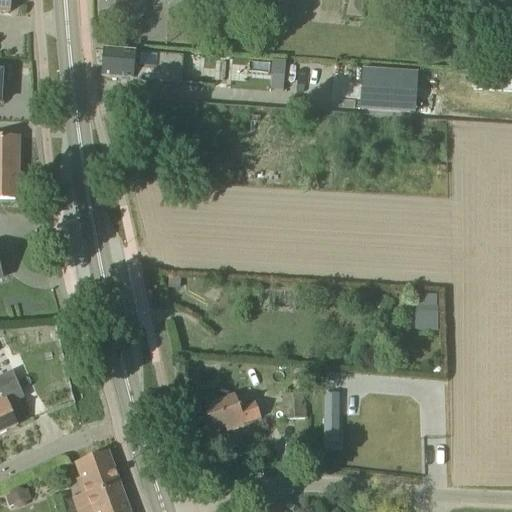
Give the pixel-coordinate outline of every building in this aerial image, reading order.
[(10,0),(0,0),(0,13),(9,14),(10,0)] [(100,0),(99,13),(128,16),(131,0),(100,0)] [(104,50),(102,79),(134,81),(134,80),(138,80),(138,85),(169,88),(171,66),(169,66),(170,56),(140,53),(140,55),(136,54),(136,53),(104,50)] [(271,61),(270,75),(284,77),(285,63),(271,61)] [(417,75),(361,71),(358,111),(414,115),(417,75)] [(0,199),(19,200),(19,140),(0,139),(0,199)] [(438,332),(438,314),(436,314),(436,309),(437,309),(437,296),(413,296),(413,332),(438,332)] [(3,391),(0,384),(0,435),(18,428),(9,407),(13,405),(6,389),(3,391)] [(304,405),(303,395),(280,397),(282,422),(314,420),(313,404),(304,405)] [(239,412),(233,400),(203,409),(212,434),(225,429),(226,433),(260,420),(256,406),(239,412)] [(80,511),(128,511),(107,453),(76,465),(87,495),(76,499),(80,511)]
